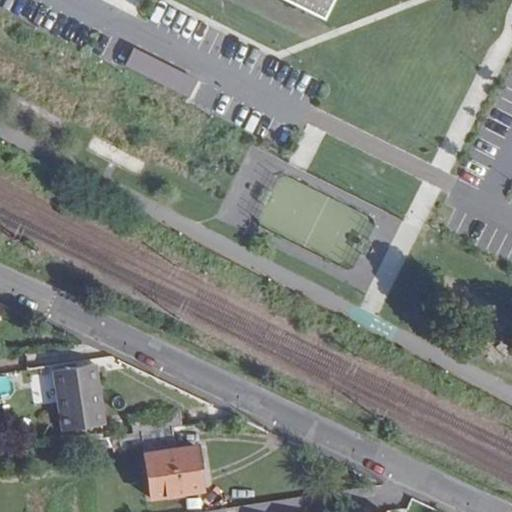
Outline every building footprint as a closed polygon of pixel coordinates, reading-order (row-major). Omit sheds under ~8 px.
[(286,0),(318,17),(326,0),(286,0)] [(133,49),(125,67),(191,94),(199,76),(133,49)] [(107,419),(98,359),(54,366),(64,425),(107,419)] [(185,418),(183,406),(132,413),(133,425),(185,418)] [(144,443),(145,450),(176,445),(173,421),(141,426),(144,443)] [(141,426),(112,431),(114,448),(144,443),(141,426)] [(196,443),(176,445),(145,450),(151,492),(203,486),(196,443)] [(352,502),(353,511),(394,511),(393,507),(377,510),(375,498),(352,502)]
